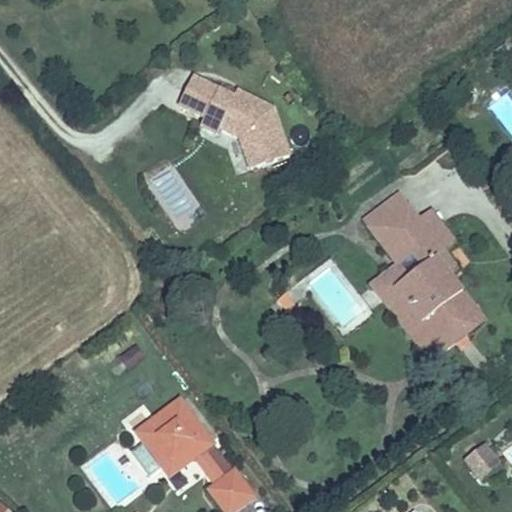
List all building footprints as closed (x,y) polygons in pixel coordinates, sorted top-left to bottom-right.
[(295,148),(278,101),(256,90),(253,96),(239,89),(198,70),(184,99),(210,111),(214,104),(228,111),(224,120),(245,130),(256,162),(295,148)] [(256,90),(242,84),(239,89),(253,96),(256,90)] [(224,120),(228,111),(214,104),(210,111),(207,119),(221,126),(224,120)] [(413,304),(436,337),(444,348),(490,317),(459,268),(465,263),(451,244),(426,211),(408,187),(375,210),(396,241),(408,231),(416,243),(420,241),(433,260),(403,281),(419,299),(413,304)] [(426,211),(451,244),(465,234),(441,203),(426,211)] [(427,344),(436,337),(413,304),(419,299),(403,281),(433,260),(420,241),(416,243),(408,231),(396,241),(408,257),(380,278),(427,344)] [(135,361),(154,349),(143,332),(124,345),(135,361)] [(194,452),(206,443),(217,435),(184,393),(143,424),(174,468),(194,452)] [(217,479),(228,472),(206,443),(194,452),(217,479)] [(463,462),(481,485),(505,467),(487,443),(463,462)] [(238,464),(228,472),(217,479),(209,485),(227,511),(228,511),(258,490),(238,464)]
